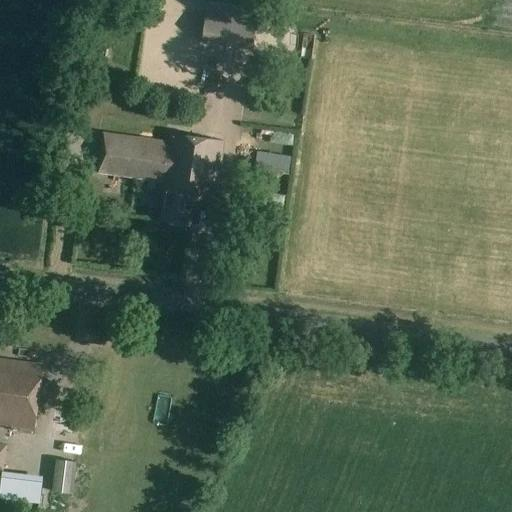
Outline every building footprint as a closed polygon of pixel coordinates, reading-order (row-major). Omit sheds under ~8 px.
[(252,50),(257,11),(207,4),(202,44),(252,50)] [(297,30),(296,52),(306,52),(306,30),(297,30)] [(104,126),(102,133),(97,173),(162,182),(161,192),(165,193),(161,222),(189,226),(193,194),(215,197),(223,140),(170,133),(170,135),(104,126)] [(265,180),(282,181),(283,156),(265,156),(265,180)] [(94,173),(93,182),(116,185),(118,177),(94,173)] [(0,425),(36,430),(44,365),(0,359),(0,425)] [(72,495),(76,462),(56,460),(52,492),(72,495)] [(35,492),(36,471),(2,469),(1,490),(35,492)]
